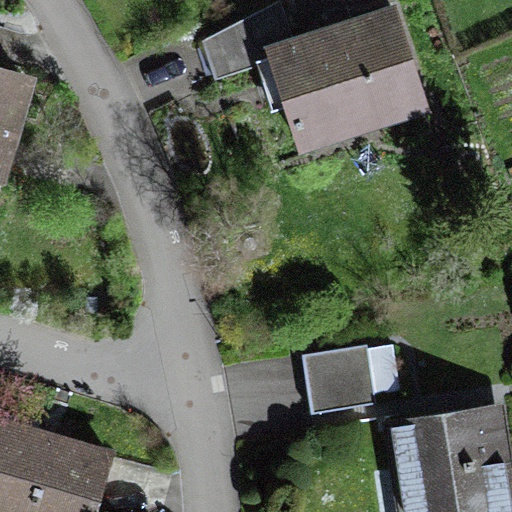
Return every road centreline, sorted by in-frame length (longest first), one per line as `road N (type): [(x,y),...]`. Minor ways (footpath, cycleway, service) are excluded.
road 1 (residential): [(51,0),(121,144),(169,268),(198,389)]
road 2 (residential): [(198,389),(86,375),(0,351)]
road 3 (residential): [(198,389),(217,511)]
